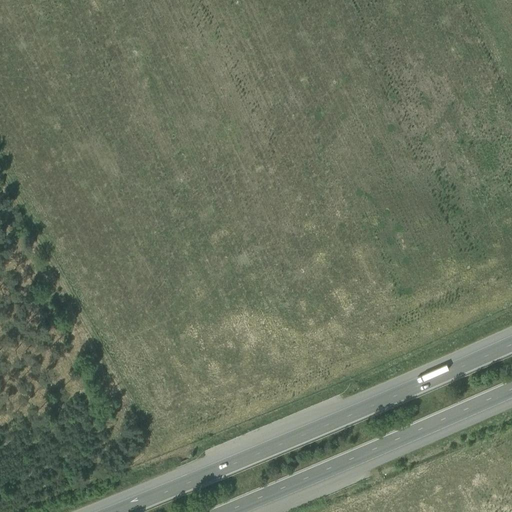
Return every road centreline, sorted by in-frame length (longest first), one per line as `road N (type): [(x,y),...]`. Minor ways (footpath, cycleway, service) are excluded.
road 1 (motorway): [(511,341),(111,511)]
road 2 (motorway): [(225,511),(511,389)]
